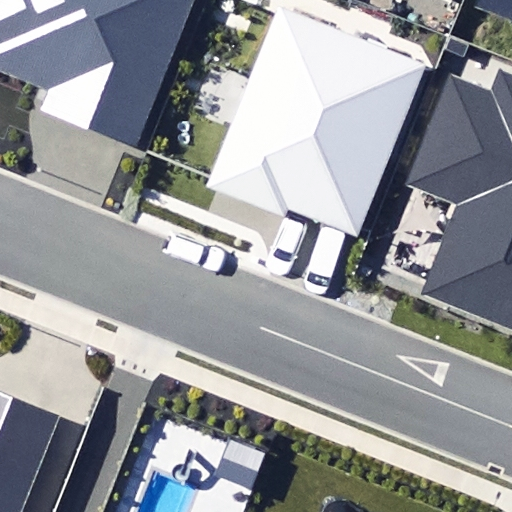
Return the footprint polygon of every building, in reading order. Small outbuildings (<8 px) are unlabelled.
[(0,0),(0,67),(52,87),(43,112),(139,150),(197,0),(0,0)] [(511,0),(478,0),(477,6),(511,19),(511,0)] [(286,205),(358,234),(429,65),(284,6),(209,187),(281,216),(286,205)] [(459,202),(420,299),(511,334),(511,72),(500,68),(491,91),(448,74),(406,181),(459,202)] [(0,511),(21,511),(59,415),(0,392),(0,511)]
